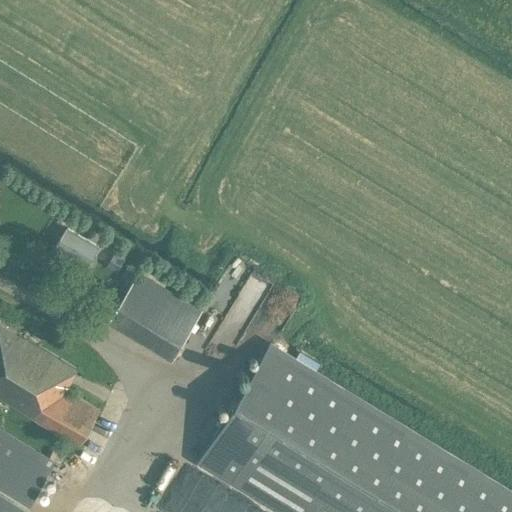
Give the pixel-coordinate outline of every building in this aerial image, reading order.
[(55,248),(51,255),(61,262),(66,255),(86,267),(99,245),(67,225),(54,247),(55,248)] [(173,356),(203,306),(139,268),(109,317),(173,356)] [(0,394),(79,443),(100,407),(67,386),(78,366),(0,319),(0,394)] [(511,511),(511,493),(273,347),(213,461),(295,511),(511,511)] [(0,511),(23,511),(56,460),(0,425),(0,511)]
